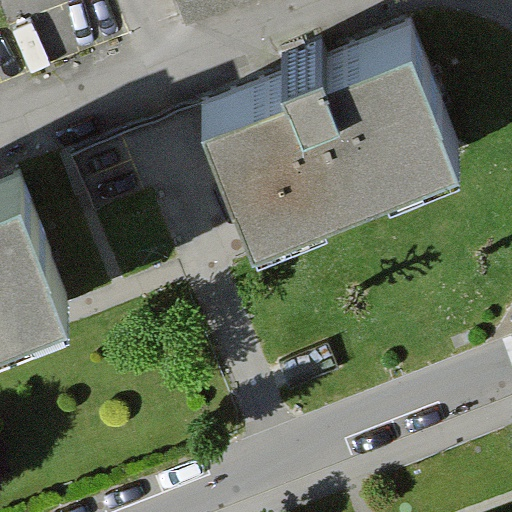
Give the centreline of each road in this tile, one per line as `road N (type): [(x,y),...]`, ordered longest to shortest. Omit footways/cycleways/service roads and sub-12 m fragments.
road 1 (residential): [(511,377),(169,511)]
road 2 (residential): [(300,0),(0,114)]
